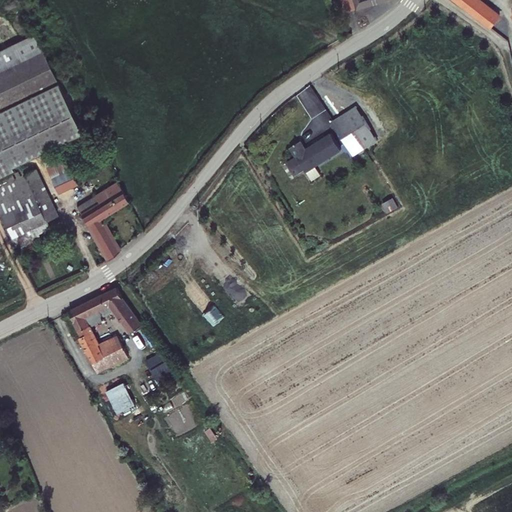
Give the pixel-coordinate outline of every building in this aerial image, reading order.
[(340,0),(345,10),(355,7),(356,9),(382,0),(340,0)] [(502,14),(483,0),(454,0),(491,29),(502,14)] [(82,126),(34,28),(0,44),(0,169),(14,163),(12,160),(82,126)] [(378,140),(356,105),(332,121),(347,145),(353,155),(361,149),(378,140)] [(316,166),(341,150),(331,132),(306,147),(301,140),(289,147),(295,156),(286,162),(295,175),(304,169),(306,172),(307,172),(316,166)] [(66,171),(61,162),(67,160),(62,151),(42,160),(51,178),(66,171)] [(94,175),(88,162),(71,169),(67,160),(61,162),(66,171),(51,178),(58,193),(78,184),(76,182),(94,175)] [(36,166),(0,182),(0,212),(15,246),(39,235),(37,229),(49,224),(45,216),(58,215),(36,166)] [(316,166),(307,172),(312,180),(321,175),(316,166)] [(101,217),(128,201),(128,200),(116,180),(76,206),(88,225),(87,225),(92,232),(108,259),(108,260),(120,250),(119,249),(101,217)] [(138,290),(148,301),(173,278),(163,267),(138,290)] [(119,350),(113,337),(101,343),(93,326),(105,320),(104,317),(113,312),(129,334),(143,325),(123,299),(118,288),(71,311),(83,337),(80,338),(93,363),(119,350)] [(124,348),(118,334),(113,337),(119,350),(124,348)] [(97,373),(129,357),(124,348),(119,350),(93,363),(97,373)] [(136,404),(120,382),(104,393),(118,414),(136,404)] [(171,426),(168,420),(160,424),(163,430),(171,426)]
